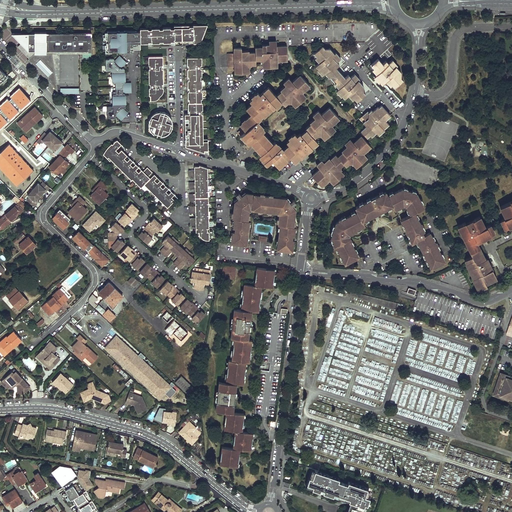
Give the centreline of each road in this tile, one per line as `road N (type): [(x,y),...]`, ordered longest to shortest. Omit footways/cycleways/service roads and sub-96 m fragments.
road 1 (secondary): [(368,1),(62,10)]
road 2 (residential): [(94,140),(42,213),(95,273),(86,298),(49,333)]
road 3 (residential): [(299,271),(270,504)]
road 4 (residential): [(0,409),(52,409),(140,432),(205,476)]
road 5 (residential): [(299,271),(422,281),(483,302),(510,289)]
road 6 (unknown): [(87,159),(145,208),(132,240),(202,300)]
road 7 (residential): [(413,93),(370,169),(311,198)]
road 8 (residential): [(311,198),(181,151)]
road 9 (residential): [(0,44),(94,140)]
road 10 (residential): [(413,93),(435,95),(449,84),(460,30),(495,27)]
